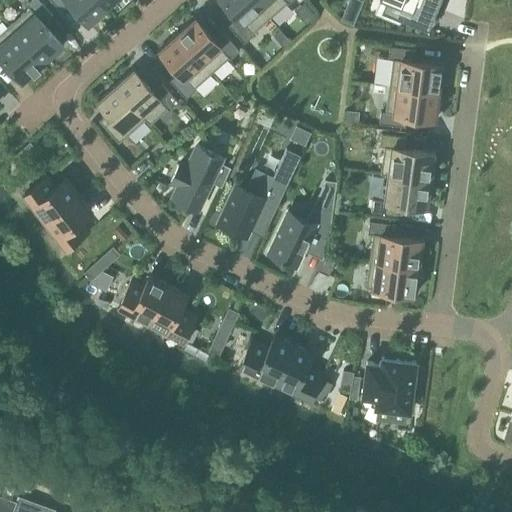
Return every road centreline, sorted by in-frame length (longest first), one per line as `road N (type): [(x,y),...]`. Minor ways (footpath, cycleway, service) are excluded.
road 1 (residential): [(164,0),(71,79),(61,98),(153,219),(174,238),(325,311),(440,326)]
road 2 (residential): [(440,326),(477,46)]
road 3 (residential): [(507,340),(474,436),(477,448),(511,468)]
